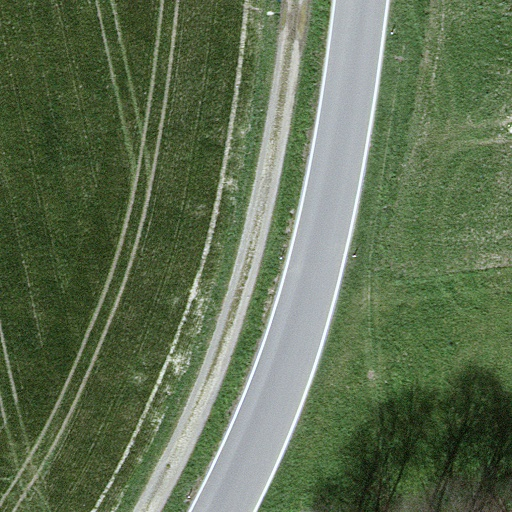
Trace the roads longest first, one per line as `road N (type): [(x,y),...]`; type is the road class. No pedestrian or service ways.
road 1 (track): [(128,511),(243,283),(293,0)]
road 2 (tertiary): [(363,0),(329,232),(306,324),(266,429),(221,511)]
